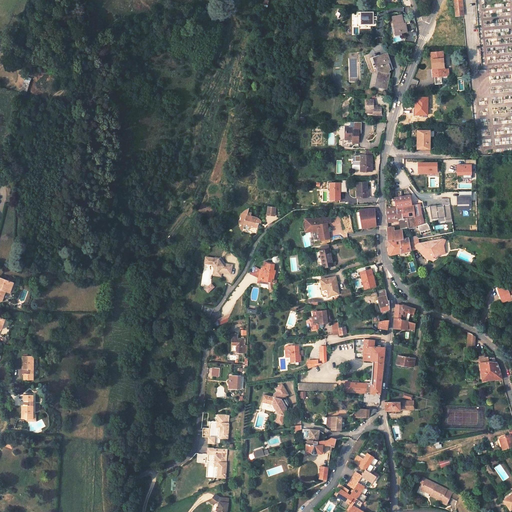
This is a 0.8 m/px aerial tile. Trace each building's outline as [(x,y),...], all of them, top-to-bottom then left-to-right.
[(454,0),(456,14),(458,13),(458,12),(463,11),(462,0),(454,0)] [(374,11),(361,11),(361,24),(374,24),(374,11)] [(402,14),(392,16),(396,34),(408,31),(407,26),(405,27),(402,14)] [(443,51),(431,52),(433,73),(441,73),(445,73),(444,69),(443,51)] [(391,69),(386,54),(375,58),(379,71),(380,72),(378,81),(376,80),(375,86),(387,88),(390,72),(389,71),(389,69),(391,69)] [(26,76),(21,91),(26,93),(31,78),(26,76)] [(428,96),(418,96),(417,99),(416,99),(415,107),(414,107),(413,113),(427,113),(428,96)] [(366,115),(381,115),(381,107),(377,107),(373,107),(373,105),(373,100),(366,100),(366,115)] [(360,142),(359,129),(354,129),(354,126),(346,126),(346,129),(346,139),(354,139),(354,142),(360,142)] [(431,129),(418,129),(417,147),(430,148),(431,129)] [(372,171),(372,156),(361,155),(360,171),(372,171)] [(437,176),(437,183),(447,182),(447,172),(449,172),(449,161),(437,161),(437,165),(436,165),(437,174),(437,176)] [(457,177),(472,177),(472,164),(457,164),(457,177)] [(329,200),(341,200),(341,182),(329,182),(329,200)] [(368,198),(367,183),(357,183),(358,198),(368,198)] [(409,195),(398,197),(399,207),(410,205),(409,195)] [(470,195),(457,196),(457,210),(470,210),(470,195)] [(427,223),(421,204),(418,205),(423,224),(427,223)] [(430,228),(427,223),(423,224),(418,205),(396,208),(391,209),(386,209),(387,222),(399,220),(401,228),(408,227),(409,228),(416,227),(419,230),(421,234),(430,232),(429,228),(430,228)] [(276,208),(268,207),(267,214),(275,215),(276,208)] [(375,209),(360,210),(362,229),(375,226),(376,219),(375,209)] [(250,226),(255,227),(253,233),(256,233),(259,223),(256,222),(257,218),(251,216),(252,213),(246,211),(244,212),(242,213),(240,216),(239,218),(239,220),(239,221),(239,222),(240,224),(249,227),(250,226)] [(448,213),(440,215),(443,230),(451,229),(448,213)] [(332,223),(331,217),(326,218),(327,219),(321,220),(321,218),(307,219),(308,231),(313,230),(314,230),(314,231),(319,230),(319,241),(329,241),(329,230),(328,230),(328,226),(329,226),(332,223)] [(387,227),(388,241),(394,239),(403,238),(402,234),(402,232),(396,232),(394,233),(393,228),(390,228),(387,227)] [(442,239),(419,243),(418,239),(418,235),(408,237),(410,250),(413,250),(413,249),(416,246),(417,245),(420,249),(425,254),(424,255),(425,256),(433,258),(439,254),(443,253),(442,249),(444,249),(443,244),(445,240),(442,239)] [(390,255),(410,250),(408,237),(394,239),(388,241),(388,254),(390,255)] [(334,266),(331,249),(330,249),(329,244),(322,246),(323,251),(321,251),(324,268),(334,266)] [(230,274),(231,265),(224,264),(220,258),(218,259),(211,258),(205,257),(204,263),(211,264),(213,268),(216,271),(215,276),(220,276),(221,273),(227,274),(230,274)] [(261,269),(260,270),(262,270),(262,272),(260,272),(259,272),(259,273),(258,277),(258,278),(259,278),(261,278),(261,280),(266,281),(267,282),(268,280),(268,279),(272,280),(274,274),(276,265),(275,265),(270,263),(269,263),(270,262),(264,261),(263,266),(263,265),(261,265),(261,269)] [(372,269),(360,272),(365,289),(377,286),(372,269)] [(0,299),(3,300),(6,291),(8,292),(12,282),(0,277),(0,299)] [(336,281),(335,277),(321,280),(322,287),(320,287),(322,297),(339,294),(337,281),(336,281)] [(511,299),(506,286),(497,289),(502,303),(511,299)] [(388,308),(389,300),(388,300),(386,291),(385,288),(376,291),(377,293),(381,311),(388,308)] [(350,289),(341,291),(343,298),(352,295),(350,289)] [(402,314),(403,310),(403,305),(395,304),(394,318),(400,318),(400,314),(402,314)] [(404,305),(403,305),(403,310),(406,311),(414,314),(414,309),(408,306),(404,305)] [(324,323),(330,322),(329,312),(326,313),(326,310),(316,311),(317,315),(314,316),(312,316),(313,320),(313,324),(312,325),(313,329),(318,328),(318,324),(320,323),(320,322),(324,321),(324,323)] [(359,333),(370,331),(373,331),(373,321),(373,314),(360,316),(360,315),(358,315),(358,318),(359,318),(360,325),(359,325),(359,333)] [(403,319),(400,319),(400,318),(394,318),(393,328),(415,329),(416,323),(403,319)] [(474,348),(475,337),(472,334),(468,333),(467,338),(466,348),(474,348)] [(232,345),(236,345),(236,346),(236,352),(241,353),(241,351),(243,351),(243,347),(241,347),(241,345),(242,340),(237,340),(232,339),(232,345)] [(373,361),(371,383),(351,382),(350,391),(350,392),(379,393),(380,393),(385,346),(373,345),(373,339),(365,339),(363,360),(370,361),(373,361)] [(289,350),(289,356),(291,356),(291,362),(295,362),(295,365),(299,365),(299,362),(301,362),(300,356),(299,356),(299,350),(299,346),(288,346),(286,346),(286,347),(286,351),(287,351),(289,350)] [(36,378),(36,355),(27,355),(27,361),(25,361),(25,365),(24,379),(36,378)] [(415,359),(398,355),(397,364),(413,367),(415,359)] [(496,362),(489,363),(489,362),(488,362),(487,358),(485,358),(479,359),(480,364),(483,380),(502,379),(499,368),(496,362)] [(239,389),(240,376),(239,376),(235,376),(230,376),(229,389),(234,389),(239,389)] [(298,390),(336,392),(336,384),(298,383),(298,390)] [(393,384),(392,389),(406,393),(407,388),(403,386),(400,385),(398,385),(393,384)] [(287,407),(283,401),(282,401),(281,400),(285,398),(289,396),(282,385),(276,389),(278,392),(274,394),(272,398),(269,397),(267,404),(272,406),(276,407),(278,411),(277,414),(275,424),(282,425),(287,409),(286,408),(287,407)] [(24,405),(24,418),(29,418),(35,418),(35,414),(36,395),(26,394),(26,395),(26,400),(24,400),(24,401),(24,405)] [(384,402),(386,412),(400,412),(400,410),(413,409),(413,401),(409,401),(409,402),(391,402),(387,402),(384,402)] [(227,440),(229,417),(217,416),(217,424),(217,429),(220,429),(219,439),(227,440)] [(333,417),(327,416),(326,425),(328,426),(332,427),(332,429),(340,429),(341,417),(333,416),(333,417)] [(316,430),(309,429),(309,433),(308,433),(308,441),(318,441),(319,434),(316,434),(316,430)] [(511,447),(511,439),(511,434),(501,436),(505,449),(511,447)] [(313,454),(316,454),(318,453),(323,453),(323,445),(331,444),(335,445),(336,438),(332,438),(326,440),(319,441),(318,441),(308,441),(307,444),(306,444),(305,453),(310,453),(313,454)] [(225,480),(226,456),(227,451),(219,450),(213,450),(207,449),(207,455),(215,455),(214,467),(215,468),(214,479),(217,479),(225,480)] [(366,470),(374,475),(376,474),(373,472),(376,468),(370,463),(374,457),(367,453),(363,459),(357,455),(353,462),(366,470)] [(450,456),(441,459),(443,465),(452,463),(450,456)] [(488,464),(484,467),(489,474),(492,472),(488,464)] [(320,465),(319,478),(325,478),(327,466),(320,465)] [(362,476),(360,479),(354,475),(352,478),(365,486),(366,486),(369,480),(372,482),(376,476),(377,477),(378,475),(376,474),(374,475),(366,470),(362,476)] [(421,485),(432,490),(431,492),(441,498),(441,499),(447,502),(453,490),(447,487),(426,476),(421,485)] [(365,486),(352,478),(349,484),(355,488),(351,494),(354,496),(363,502),(365,503),(367,500),(365,499),(367,495),(362,492),(364,488),(366,489),(367,488),(368,487),(366,486),(365,486)] [(341,488),(335,498),(333,497),(331,499),(343,507),(346,509),(354,496),(351,494),(348,492),(350,488),(343,484),(341,488)] [(219,499),(215,496),(211,502),(209,503),(213,506),(212,508),(211,511),(226,511),(227,505),(228,501),(219,499)] [(349,510),(351,511),(365,511),(359,508),(363,502),(354,496),(346,509),(349,510)]
